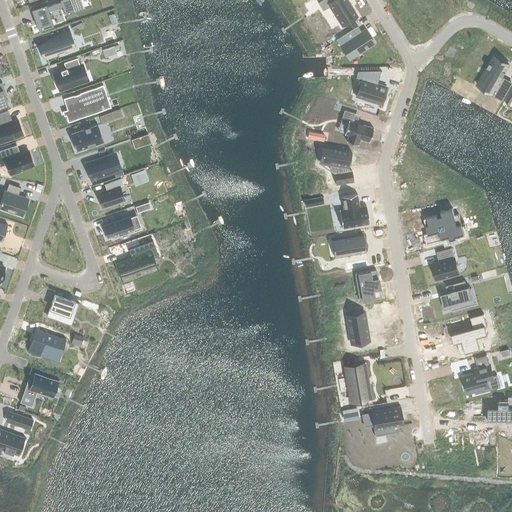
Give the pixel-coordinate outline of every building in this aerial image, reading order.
[(46,4),(30,9),(33,17),(35,16),(38,22),(35,23),(38,31),(53,25),(48,10),(61,6),(64,14),(83,7),(80,0),(59,0),(60,1),(46,6),(46,4)] [(330,0),(321,0),(317,2),(322,11),(329,6),(342,26),(357,16),(346,0),(333,0),(331,1),(330,0)] [(304,5),(308,12),(315,7),(312,1),(304,5)] [(81,22),(71,28),(72,31),(83,28),(81,22)] [(53,41),(39,46),(44,59),(56,55),(55,50),(62,48),(64,53),(74,49),(68,29),(52,38),(53,41)] [(350,31),(336,40),(340,46),(345,43),(353,56),(374,43),(365,30),(354,37),(350,31)] [(480,78),(477,85),(492,93),(492,94),(492,93),(501,98),(511,82),(502,77),(509,65),(493,56),(480,78)] [(65,69),(53,74),(59,91),(83,82),(77,66),(79,66),(77,58),(63,63),(65,69)] [(361,79),(356,96),(381,104),(386,87),(376,84),(381,71),(357,71),(355,77),(361,79)] [(67,109),(62,111),(62,112),(65,111),(66,115),(65,115),(68,122),(101,111),(99,105),(103,104),(100,95),(105,93),(102,86),(103,86),(103,85),(79,93),(79,94),(74,96),(74,95),(63,99),(63,100),(64,100),(67,109)] [(344,110),(341,120),(347,122),(344,134),(348,135),(346,141),(358,145),(360,139),(369,142),(373,128),(352,121),(354,113),(344,110)] [(115,111),(101,115),(104,123),(117,118),(115,111)] [(0,124),(0,142),(0,143),(23,135),(18,119),(0,125),(0,124)] [(97,124),(70,133),(76,151),(103,142),(97,124)] [(0,151),(0,166),(6,164),(9,171),(11,176),(20,173),(19,170),(33,165),(28,151),(14,156),(11,147),(0,151)] [(325,147),(322,164),(340,167),(341,173),(338,173),(340,185),(354,182),(352,171),(349,172),(348,169),(349,169),(352,152),(351,152),(325,147)] [(110,154),(84,163),(90,180),(116,171),(110,154)] [(102,207),(124,200),(119,185),(122,184),(120,178),(105,183),(107,189),(97,193),(102,207)] [(5,191),(0,203),(0,207),(21,215),(27,199),(18,196),(21,188),(9,183),(6,192),(5,191)] [(344,210),(339,211),(342,229),(369,224),(366,206),(359,208),(357,195),(341,197),(344,210)] [(322,196),(313,198),(314,205),(323,203),(322,196)] [(148,202),(135,207),(137,213),(150,208),(148,202)] [(431,232),(424,234),(426,244),(442,240),(442,239),(448,237),(449,240),(456,238),(456,236),(464,234),(459,214),(454,215),(452,208),(440,211),(442,216),(437,217),(437,215),(424,219),(426,229),(430,228),(431,232)] [(129,215),(102,225),(107,239),(134,229),(129,215)] [(363,234),(331,240),(337,239),(340,256),(366,252),(363,234)] [(115,262),(122,283),(123,282),(158,270),(154,258),(157,257),(158,257),(152,240),(131,248),(134,257),(124,260),(124,259),(115,262)] [(439,262),(432,264),(436,279),(459,273),(452,248),(436,252),(439,262)] [(376,270),(355,274),(359,301),(380,297),(376,270)] [(495,270),(481,274),(483,279),(496,276),(495,270)] [(447,292),(439,294),(442,307),(443,310),(444,310),(450,308),(451,310),(464,307),(463,300),(472,298),(470,289),(471,289),(471,288),(469,288),(469,286),(467,287),(465,280),(445,286),(447,292)] [(51,309),(48,316),(66,322),(70,311),(76,313),(79,303),(54,295),(50,308),(51,309)] [(84,301),(82,306),(91,309),(93,304),(84,301)] [(364,312),(346,315),(351,344),(369,341),(364,312)] [(473,328),(451,334),(454,344),(457,343),(460,354),(484,348),(481,336),(487,334),(485,326),(487,325),(483,314),(470,317),(473,328)] [(31,340),(27,351),(58,362),(66,339),(37,329),(33,341),(31,340)] [(74,334),(71,343),(80,346),(83,337),(74,334)] [(477,373),(463,377),(467,393),(474,391),(475,394),(489,390),(486,379),(493,377),(490,365),(489,365),(487,355),(475,359),(477,368),(475,369),(477,373)] [(361,363),(344,366),(351,403),(367,400),(361,363)] [(20,401),(19,402),(31,406),(32,405),(31,405),(36,392),(50,397),(55,381),(58,382),(59,381),(34,372),(33,373),(34,373),(29,389),(25,387),(20,401)] [(488,409),(488,420),(511,419),(511,396),(508,397),(508,404),(498,404),(498,409),(488,409)] [(371,414),(361,415),(362,422),(363,421),(364,428),(373,426),(374,431),(384,429),(385,435),(394,434),(395,434),(394,428),(403,426),(403,427),(404,427),(400,407),(400,408),(371,413),(371,412),(371,413),(371,414)] [(356,408),(342,410),(342,414),(350,412),(351,419),(358,418),(356,408)] [(11,412),(8,420),(22,425),(25,417),(11,412)] [(0,446),(4,448),(3,451),(12,454),(13,451),(18,453),(17,456),(18,456),(25,437),(24,437),(24,438),(0,429),(0,446)]
